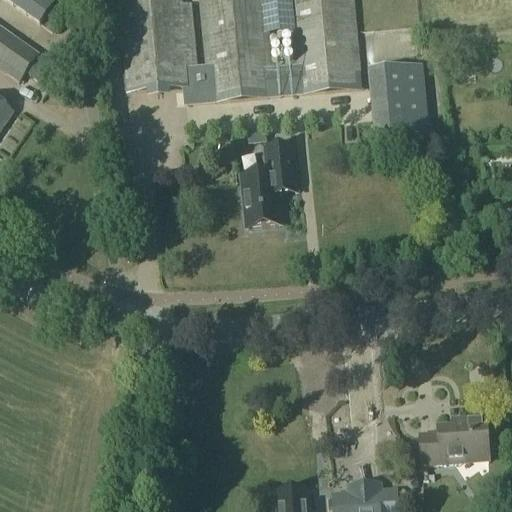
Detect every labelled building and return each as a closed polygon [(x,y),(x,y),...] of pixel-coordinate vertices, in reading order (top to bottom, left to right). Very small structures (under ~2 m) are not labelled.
[(0,0),(0,2),(38,30),(57,2),(54,0),(0,0)] [(184,109),(214,106),(214,107),(266,102),(302,98),(302,99),(360,93),(351,0),(286,0),(294,84),(270,86),(262,0),(198,0),(205,77),(185,79),(178,0),(116,0),(126,97),(183,92),(184,109)] [(0,75),(18,88),(38,59),(0,32),(0,75)] [(511,46),(481,46),(481,71),(511,71),(511,46)] [(27,80),(51,98),(65,78),(40,61),(27,80)] [(418,72),(374,76),(382,157),(425,153),(418,72)] [(0,134),(11,118),(0,110),(0,134)] [(295,194),(290,152),(264,155),(266,179),(259,180),(259,184),(240,186),(246,234),(279,230),(275,200),(281,199),(280,195),(295,194)] [(436,434),(437,440),(418,441),(421,471),(488,466),(484,423),(451,425),(452,433),(436,434)] [(166,484),(148,484),(147,502),(166,502),(166,484)] [(331,501),(332,511),(396,511),(395,497),(379,498),(379,490),(347,492),(347,500),(331,501)] [(275,498),(276,511),(305,511),(305,496),(275,498)]
